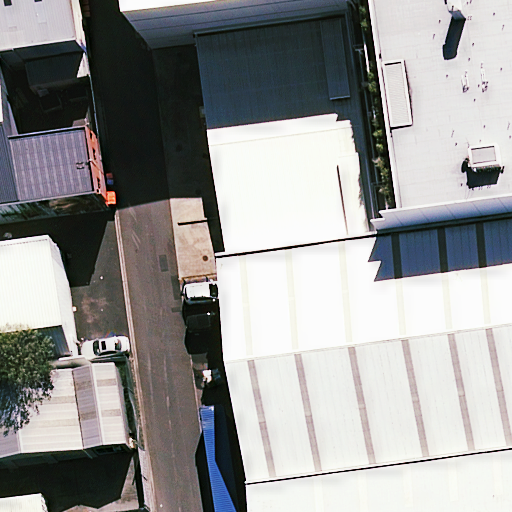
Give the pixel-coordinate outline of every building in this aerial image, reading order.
[(0,0),(0,60),(93,46),(86,0),(0,0)] [(146,0),(152,44),(205,38),(297,26),(293,0),(146,0)] [(205,38),(236,275),(432,247),(458,243),(511,235),(511,0),(451,8),(428,11),(401,14),(297,26),(205,38)] [(511,0),(293,0),(297,26),(401,14),(428,11),(451,8),(511,0)] [(0,210),(33,205),(10,59),(0,60),(0,210)] [(236,275),(270,511),(511,477),(511,235),(458,243),(432,247),(236,275)] [(0,252),(0,352),(94,338),(79,241),(0,252)] [(89,384),(100,465),(143,458),(131,378),(89,384)] [(0,395),(0,478),(100,465),(89,384),(0,395)] [(511,511),(511,477),(270,511),(511,511)]
